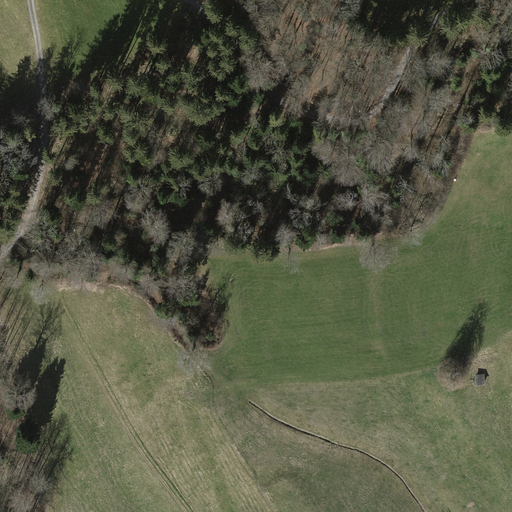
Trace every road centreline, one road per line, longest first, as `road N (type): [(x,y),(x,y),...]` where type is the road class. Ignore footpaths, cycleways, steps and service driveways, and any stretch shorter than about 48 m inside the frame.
road 1 (track): [(459,0),(421,35),(380,107),(351,119),(284,101),(228,31),(188,0)]
road 2 (track): [(30,0),(43,156),(17,236),(0,254)]
road 3 (track): [(0,269),(55,282),(108,275),(136,281),(214,378)]
